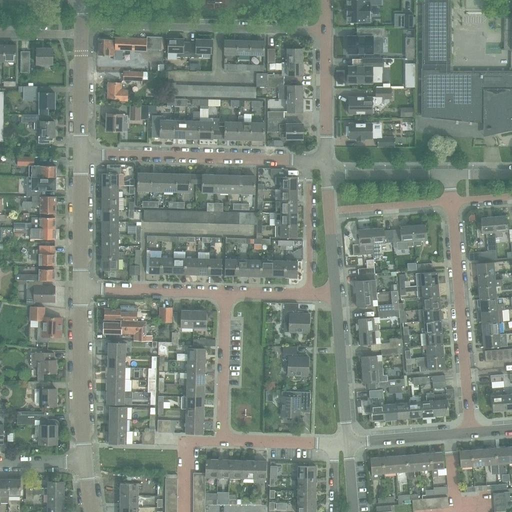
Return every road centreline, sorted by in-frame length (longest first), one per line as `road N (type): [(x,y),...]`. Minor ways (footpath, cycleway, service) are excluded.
road 1 (residential): [(327,30),(81,25)]
road 2 (residential): [(471,432),(451,201)]
road 3 (residential): [(310,162),(80,154)]
road 4 (residential): [(83,464),(79,289)]
road 5 (residential): [(220,441),(224,293)]
road 6 (residential): [(347,443),(336,296)]
road 7 (residential): [(79,289),(224,293)]
road 8 (residential): [(328,169),(327,30)]
road 9 (residential): [(79,289),(80,154)]
road 10 (residential): [(310,162),(307,295)]
road 11 (residential): [(453,171),(328,169)]
road 12 (residential): [(347,443),(471,432)]
road 13 (residential): [(329,211),(451,201)]
